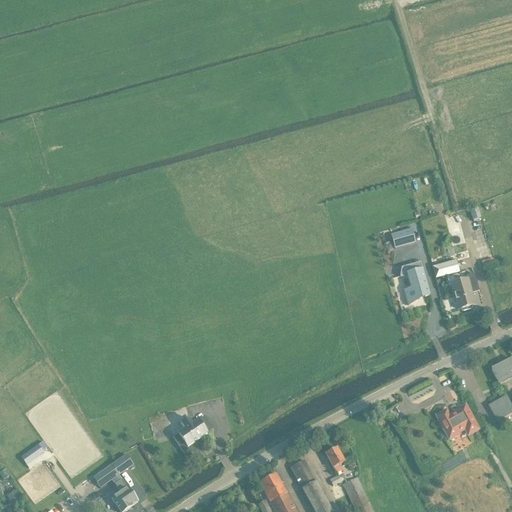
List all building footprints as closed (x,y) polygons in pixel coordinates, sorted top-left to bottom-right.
[(478,208),(470,210),(473,220),(481,218),(478,208)] [(411,230),(391,236),(395,249),(415,244),(411,230)] [(456,260),(432,267),(435,280),(460,273),(456,260)] [(401,268),(400,277),(408,279),(411,290),(403,291),(408,306),(407,303),(425,298),(430,296),(420,263),(401,268)] [(472,306),(474,306),(470,290),(478,288),(474,275),(466,277),(467,281),(451,285),(458,310),(460,310),(463,312),(471,310),(472,306)] [(498,384),(511,377),(511,376),(511,360),(491,370),(498,384)] [(489,407),(497,421),(511,412),(511,409),(505,398),(489,407)] [(450,437),(451,439),(457,435),(456,434),(465,429),(468,435),(477,430),(465,407),(456,412),(457,414),(449,418),(448,415),(447,414),(444,413),(442,413),(440,414),(439,416),(438,418),(439,421),(448,438),(450,437)] [(184,430),(177,434),(187,448),(208,434),(198,420),(192,424),(188,418),(180,424),(184,430)] [(341,475),(342,475),(340,472),(342,471),(340,466),(345,464),(337,449),(325,455),(333,470),(337,477),(330,481),(333,487),(344,481),(341,475)] [(126,456),(114,464),(120,474),(133,466),(126,456)] [(356,467),(352,460),(346,463),(350,471),(356,467)] [(290,469),(313,511),(331,511),(304,461),(290,469)] [(114,464),(93,479),(100,489),(111,481),(118,476),(120,474),(114,464)] [(276,474),(259,483),(269,503),(286,493),(276,474)] [(372,511),(357,479),(343,485),(355,511),(372,511)] [(120,494),(111,500),(119,511),(124,511),(131,507),(137,502),(127,488),(121,480),(114,485),(120,494)] [(286,493),(269,503),(270,504),(274,511),(296,511),(287,494),(286,493)] [(270,511),(265,502),(258,505),(261,511),(270,511)]
